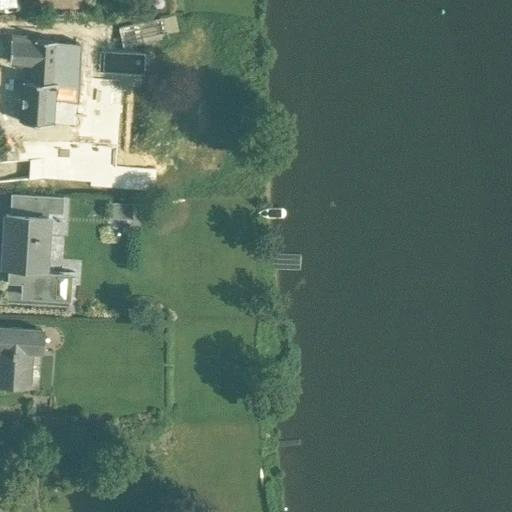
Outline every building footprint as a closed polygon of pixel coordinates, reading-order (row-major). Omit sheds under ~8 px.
[(169,40),(168,16),(101,19),(102,31),(102,39),(139,38),(140,42),(169,40)] [(101,19),(86,19),(86,32),(102,31),(101,19)] [(20,121),(54,123),(56,80),(54,79),(57,40),(34,38),(34,40),(10,38),(9,61),(33,63),(32,80),(22,79),(20,121)] [(63,195),(35,193),(34,215),(6,213),(4,245),(9,245),(6,303),(69,306),(71,273),(45,271),(46,243),(43,243),(45,216),(48,216),(48,211),(62,212),(63,195)] [(0,383),(15,384),(28,385),(30,349),(40,349),(42,329),(0,326),(0,383)] [(45,450),(71,452),(72,433),(47,431),(45,450)]
